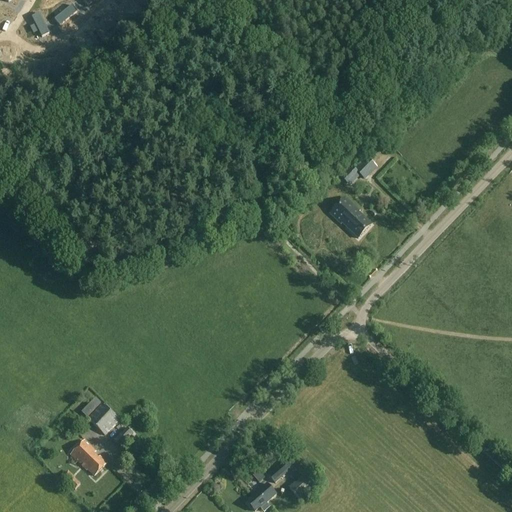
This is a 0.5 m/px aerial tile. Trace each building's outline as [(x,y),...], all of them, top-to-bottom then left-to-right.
[(339,179),(348,190),(353,186),(350,182),(353,179),(346,172),(339,179)] [(329,214),(341,225),(342,224),(358,239),(372,225),(359,213),(360,212),(345,198),(329,214)] [(299,329),(305,335),(313,328),(306,322),(299,329)] [(105,436),(119,421),(102,405),(88,420),(105,436)] [(114,442),(119,448),(132,434),(127,429),(114,442)] [(95,477),(107,465),(100,458),(99,459),(94,455),(96,453),(85,442),(71,456),(87,471),(88,471),(95,477)] [(275,485),(285,476),(287,478),(292,473),(291,471),(294,468),(287,460),(269,477),(275,485)] [(80,485),(74,480),(69,485),(75,491),(80,485)] [(306,482),(293,493),(299,500),(299,499),(303,504),(319,490),(315,485),(311,488),(306,482)] [(251,499),(251,500),(247,503),(254,511),(255,511),(260,508),(261,510),(277,495),(267,484),(251,499)]
